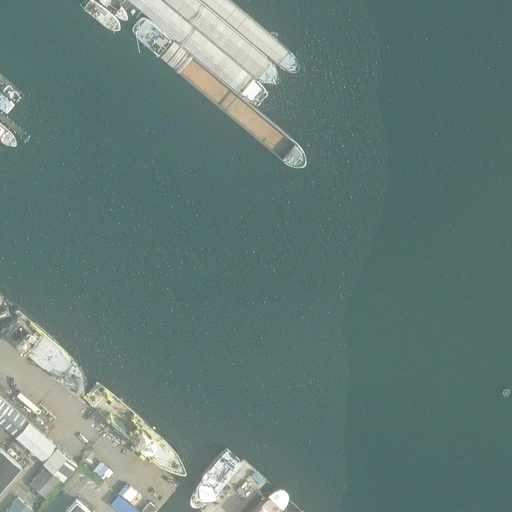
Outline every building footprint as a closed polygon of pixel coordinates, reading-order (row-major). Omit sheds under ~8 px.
[(0,422),(8,429),(20,413),(0,395),(0,422)] [(20,413),(8,429),(42,459),(55,444),(20,413)] [(56,444),(42,461),(46,464),(61,477),(62,478),(77,462),(56,444)] [(0,447),(0,490),(21,466),(0,447)] [(29,482),(44,496),(60,477),(45,464),(29,482)] [(130,499),(137,490),(126,482),(119,491),(130,499)] [(30,511),(33,510),(17,496),(4,511),(30,511)] [(63,511),(92,511),(76,498),(63,511)]
